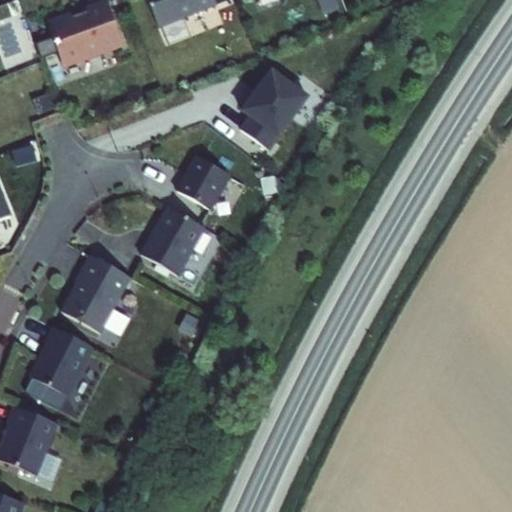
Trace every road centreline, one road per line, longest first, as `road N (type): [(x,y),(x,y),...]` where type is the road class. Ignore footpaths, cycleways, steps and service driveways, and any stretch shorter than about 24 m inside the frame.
road 1 (primary): [(248,511),(361,283),(511,37)]
road 2 (residential): [(0,313),(85,164)]
